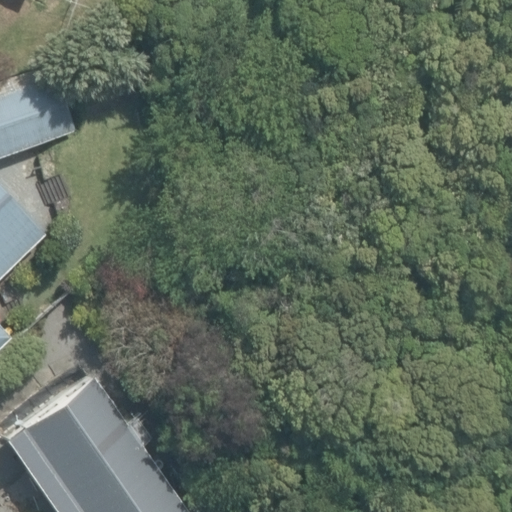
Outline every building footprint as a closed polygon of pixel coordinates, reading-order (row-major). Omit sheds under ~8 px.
[(222,143),(216,71),(188,73),(190,103),(143,107),(146,149),(222,143)] [(0,89),(0,153),(71,130),(52,72),(0,89)] [(0,336),(4,333),(0,329),(0,270),(41,231),(0,187),(0,336)] [(0,435),(0,436),(53,511),(182,511),(184,511),(135,442),(147,433),(132,413),(121,422),(87,373),(0,435)] [(151,428),(186,480),(209,464),(174,413),(151,428)]
